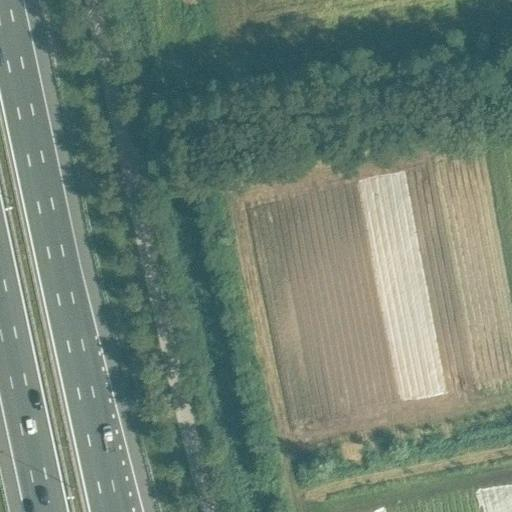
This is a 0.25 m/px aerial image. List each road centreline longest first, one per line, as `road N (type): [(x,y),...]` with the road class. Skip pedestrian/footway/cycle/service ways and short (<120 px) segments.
road 1 (unclassified): [(207,511),(91,0)]
road 2 (motorway): [(111,511),(2,0)]
road 3 (motorway): [(0,292),(47,511)]
